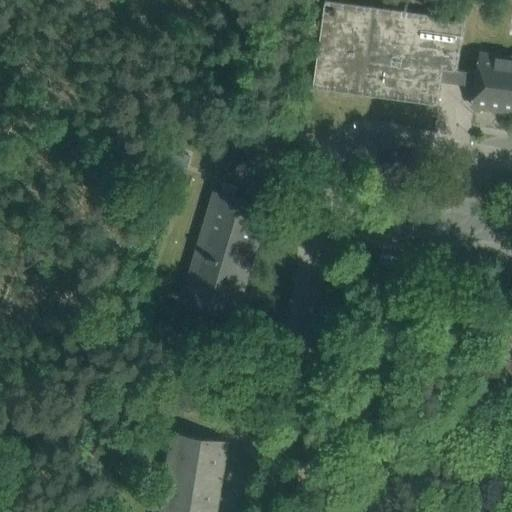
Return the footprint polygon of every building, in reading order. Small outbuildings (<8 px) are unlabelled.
[(441,82),(476,86),(478,74),(474,73),(458,70),(465,18),(330,0),(324,0),(313,88),(438,105),(441,82)] [(478,74),(476,86),(473,107),(511,112),(511,8),(509,37),(511,37),(511,57),(481,53),(478,74)] [(162,159),(185,166),(189,154),(166,148),(162,159)] [(414,168),(430,171),(432,163),(431,163),(416,160),(414,168)] [(220,192),(236,197),(238,188),(223,184),(220,192)] [(185,302),(233,316),(266,206),(218,192),(185,302)] [(379,269),(407,274),(410,259),(381,254),(379,269)] [(160,511),(211,511),(223,440),(174,432),(160,511)]
